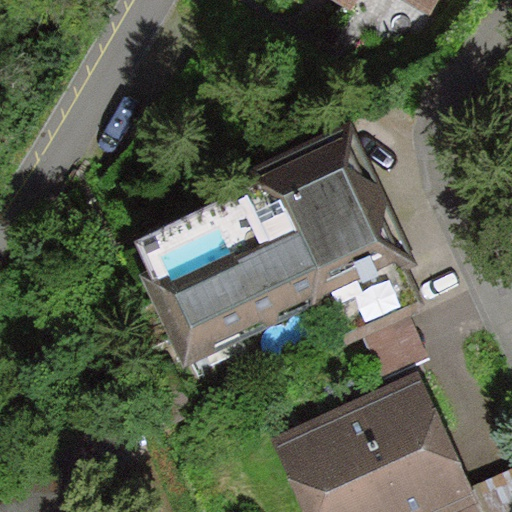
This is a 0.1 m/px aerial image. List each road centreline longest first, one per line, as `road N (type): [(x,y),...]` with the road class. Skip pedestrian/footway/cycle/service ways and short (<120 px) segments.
road 1 (residential): [(511,313),(462,216),(444,161),(441,110),(467,61),(511,9)]
road 2 (residential): [(153,0),(0,224)]
